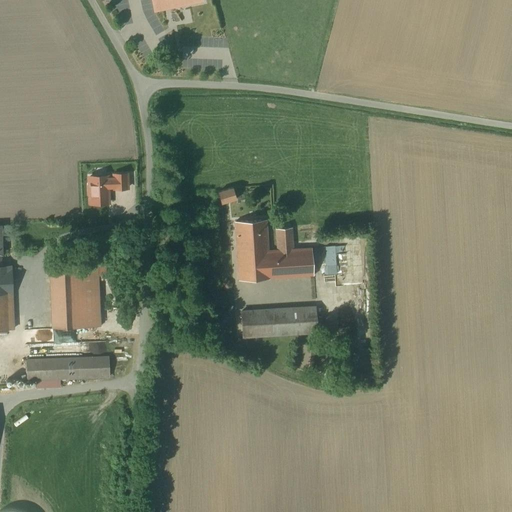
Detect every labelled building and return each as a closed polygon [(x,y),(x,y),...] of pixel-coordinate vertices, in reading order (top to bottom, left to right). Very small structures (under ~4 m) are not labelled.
[(202,0),(151,0),(154,11),(202,1),(202,0)] [(88,173),(89,204),(111,204),(110,189),(129,188),(129,172),(88,173)] [(235,187),(215,193),(220,206),(239,200),(235,187)] [(237,253),(268,251),(266,220),(235,222),(237,253)] [(277,250),(268,251),(237,253),(239,280),(313,275),(311,248),(293,249),(292,228),(276,229),(277,250)] [(321,246),(323,275),(338,274),(337,260),(347,259),(346,245),(321,246)] [(1,267),(0,254),(0,329),(12,329),(10,267),(1,267)] [(106,263),(48,266),(51,330),(101,327),(98,278),(107,278),(106,263)] [(316,306),(239,311),(240,340),(318,333),(316,306)] [(109,356),(26,358),(27,382),(111,380),(109,356)]
